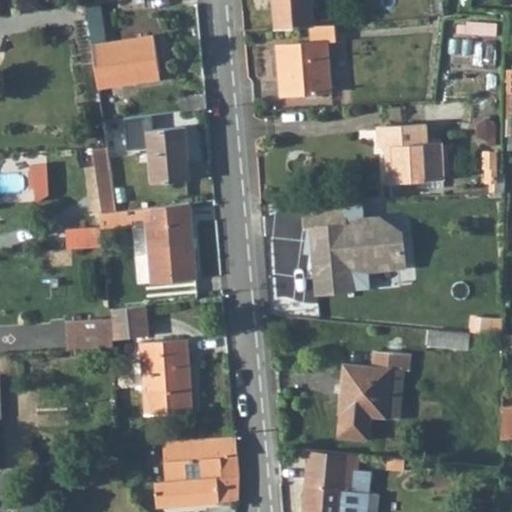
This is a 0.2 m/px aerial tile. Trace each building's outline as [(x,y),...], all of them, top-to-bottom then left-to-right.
[(104,0),(91,1),(95,41),(109,39),(105,0),(104,0)] [(277,0),(279,26),(313,24),(318,23),(319,23),(315,0),(277,0)] [(318,23),(313,24),(314,41),(280,43),(284,95),(338,91),(334,40),(343,39),(342,22),(319,23),(318,23)] [(154,36),(91,45),(97,86),(160,77),(154,36)] [(204,92),(177,95),(179,111),(205,108),(204,92)] [(428,121),(382,123),(383,144),(395,143),(396,158),(392,159),(393,179),(447,176),(445,139),(429,139),(428,121)] [(182,125),(145,130),(151,180),(188,175),(182,125)] [(106,142),(91,143),(100,214),(116,211),(106,142)] [(434,191),(378,194),(379,210),(411,209),(411,202),(434,201),(434,191)] [(314,238),(319,289),(372,284),(370,264),(400,261),(405,256),(402,228),(384,230),(383,215),(366,216),(364,195),(347,196),(304,198),(306,223),(311,222),(312,238),(314,238)] [(189,202),(144,208),(151,281),(196,277),(189,202)] [(116,211),(100,214),(101,229),(132,224),(130,210),(116,211)] [(100,226),(71,226),(71,245),(100,246),(100,226)] [(142,303),(108,306),(108,315),(111,337),(147,333),(142,303)] [(108,315),(72,317),(74,346),(111,344),(111,337),(108,315)] [(505,335),(443,330),(443,336),(447,337),(447,341),(505,346),(505,335)] [(188,334),(144,339),(152,414),(196,410),(188,334)] [(375,417),(388,417),(394,370),(405,371),(412,372),(414,354),(407,353),(408,346),(394,345),(393,351),(375,350),(374,366),(345,363),(338,438),(372,441),(375,417)] [(394,370),(388,417),(401,418),(405,371),(394,370)] [(511,406),(503,407),(502,440),(511,439),(511,406)] [(236,434),(162,440),(165,481),(154,482),(156,506),(239,498),(239,475),(236,434)] [(312,450),(312,455),(357,459),(358,454),(312,450)] [(367,511),(369,492),(355,491),(356,470),(357,459),(312,455),(306,511),(367,511)] [(356,470),(355,491),(369,492),(371,471),(356,470)]
